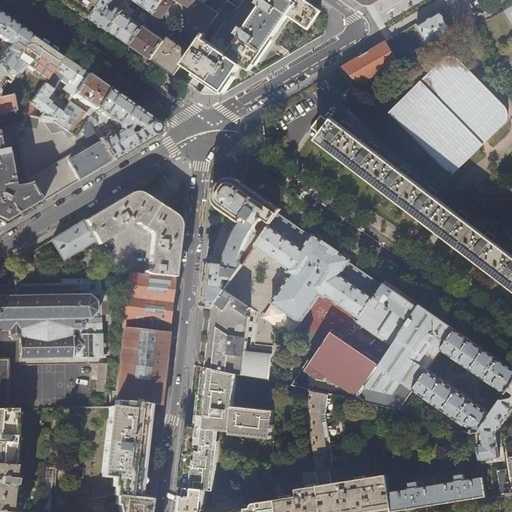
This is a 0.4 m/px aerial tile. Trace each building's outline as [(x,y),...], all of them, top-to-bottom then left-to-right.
[(105,0),(66,0),(81,10),(92,18),(105,0)] [(105,0),(92,18),(102,24),(111,31),(128,5),(132,0),(124,0),(121,6),(119,7),(117,9),(112,6),(116,0),(105,0)] [(134,0),(154,13),(163,0),(134,0)] [(202,3),(198,0),(163,0),(154,13),(153,15),(149,21),(157,26),(160,22),(162,23),(166,17),(164,16),(172,4),(169,2),(170,1),(169,0),(179,0),(193,9),(184,15),(206,30),(217,13),(202,3)] [(279,27),(287,16),(292,19),(307,29),(321,11),(304,0),(257,0),(256,3),(259,5),(243,28),(240,26),(235,32),(239,35),(226,54),(203,38),(205,35),(203,33),(190,52),(183,63),(198,73),(209,81),(224,90),(242,64),(250,70),(256,60),(279,27)] [(132,45),(145,26),(149,21),(153,15),(147,14),(143,12),(137,21),(131,17),(136,10),(128,5),(111,31),(120,37),(132,45)] [(417,26),(428,45),(451,31),(440,12),(417,26)] [(7,69),(31,36),(14,24),(10,22),(0,14),(0,38),(8,44),(0,56),(0,70),(3,75),(7,69)] [(33,34),(15,22),(14,24),(31,36),(33,34)] [(190,52),(168,37),(166,40),(145,26),(132,45),(148,56),(157,62),(165,68),(174,75),(183,63),(190,52)] [(50,74),(62,58),(41,43),(31,36),(7,69),(3,75),(0,79),(7,83),(11,92),(22,76),(19,74),(24,66),(45,80),(50,74)] [(342,67),(359,84),(398,61),(386,41),(382,44),(342,67)] [(62,110),(50,102),(49,102),(45,99),(52,90),(51,90),(58,80),(65,85),(61,90),(71,96),(72,95),(87,75),(74,66),(62,58),(50,74),(45,80),(22,112),(29,114),(34,108),(41,113),(39,117),(55,120),(62,110)] [(74,136),(85,121),(86,121),(88,118),(88,117),(93,111),(108,89),(89,76),(87,75),(72,95),(89,107),(85,113),(68,102),(62,110),(55,120),(53,122),(72,134),(74,136)] [(0,79),(0,128),(20,122),(22,112),(11,92),(7,83),(0,79)] [(133,148),(158,133),(158,128),(158,124),(125,101),(108,89),(93,111),(99,115),(97,119),(106,125),(109,122),(116,126),(116,129),(98,140),(111,161),(133,148)] [(29,189),(37,205),(43,201),(96,170),(111,161),(98,140),(91,128),(86,121),(85,121),(74,136),(72,134),(53,122),(55,120),(39,117),(29,114),(22,112),(20,122),(0,128),(0,184),(1,194),(29,189)] [(496,277),(511,289),(511,255),(493,241),(496,237),(488,231),(485,234),(466,221),(469,217),(461,210),(458,214),(434,196),(437,192),(429,186),(426,190),(407,175),(410,172),(402,166),(399,169),(376,151),(379,148),(371,141),(368,145),(349,131),(352,127),(344,120),(341,124),(334,119),(331,123),(322,115),(312,127),(322,135),(318,140),(336,154),(434,229),(496,277)] [(96,125),(93,121),(88,118),(86,121),(91,128),(96,125)] [(449,175),(454,180),(457,176),(453,172),(449,175)] [(223,286),(224,278),(233,279),(242,266),(240,264),(241,258),(243,251),(245,245),(250,237),(254,230),(260,221),(261,221),(262,221),(263,221),(264,219),(271,224),(278,213),(281,209),(247,185),(237,179),(232,177),(229,177),(224,179),(222,181),(221,183),(219,182),(217,185),(214,189),(215,190),(214,193),(213,198),(215,204),(218,208),(240,223),(233,235),(230,243),(227,253),(225,264),(206,262),(201,302),(201,306),(206,306),(214,307),(226,290),(227,288),(223,286)] [(1,194),(0,184),(0,223),(2,226),(37,205),(29,189),(1,194)] [(97,245),(130,225),(134,225),(148,234),(149,237),(145,272),(142,271),(142,274),(174,277),(175,272),(180,226),(178,223),(174,217),(156,206),(138,195),(136,194),(131,193),(129,194),(83,221),(94,240),(97,245)] [(383,285),(350,262),(351,260),(342,253),(322,240),(314,234),(312,236),(278,213),(271,224),(256,246),(289,269),(288,272),(292,275),(272,303),(300,323),(320,294),(325,298),(327,295),(360,318),(357,321),(393,345),(421,305),(386,281),(383,285)] [(94,240),(83,221),(64,232),(50,240),(61,259),(94,240)] [(33,267),(25,255),(20,258),(14,262),(20,273),(32,273),(33,267)] [(122,330),(168,334),(168,331),(172,300),(174,277),(142,274),(127,273),(122,330)] [(103,358),(101,300),(107,300),(107,290),(101,290),(101,279),(61,279),(61,284),(18,284),(18,280),(19,279),(18,277),(18,279),(17,279),(15,278),(16,277),(15,276),(14,277),(12,277),(11,276),(10,277),(8,279),(7,279),(6,281),(8,281),(8,285),(0,285),(0,332),(0,331),(9,331),(9,333),(10,333),(10,336),(9,337),(10,338),(11,337),(13,339),(12,340),(14,340),(17,340),(18,340),(19,340),(19,339),(20,338),(20,341),(20,342),(20,353),(20,355),(20,357),(19,357),(19,358),(20,358),(20,359),(22,359),(31,358),(31,359),(32,359),(32,358),(41,358),(41,359),(43,359),(43,358),(51,358),(51,359),(53,359),(53,358),(62,358),(62,359),(63,359),(63,358),(72,358),(72,359),(74,359),(74,358),(81,358),(81,359),(82,359),(82,358),(94,358),(94,359),(96,358),(102,358),(103,358)] [(214,307),(206,306),(201,306),(196,356),(195,365),(205,367),(236,374),(272,382),(272,354),(246,351),(250,317),(246,314),(251,308),(226,290),(214,307)] [(415,391),(429,370),(443,350),(457,330),(439,317),(421,305),(393,345),(382,362),(356,400),(377,405),(401,411),(415,391)] [(511,367),(488,352),(457,330),(443,350),(506,394),(511,385),(511,367)] [(356,400),(382,362),(367,351),(363,356),(332,334),(314,362),(311,360),(294,387),(310,390),(329,394),(356,400)] [(0,409),(9,409),(11,359),(0,358),(0,409)] [(107,391),(108,363),(96,363),(94,391),(107,391)] [(233,406),(236,374),(205,367),(198,428),(188,426),(186,442),(182,481),(181,486),(207,489),(211,490),(218,430),(270,435),(273,410),(233,406)] [(492,414),(429,370),(415,391),(466,426),(472,428),(471,434),(482,431),(482,429),(492,414)] [(511,385),(506,394),(492,414),(482,429),(498,432),(511,412),(511,385)] [(326,414),(329,394),(310,390),(306,413),(317,485),(297,489),(297,495),(276,499),(277,511),(388,511),(392,511),(390,492),(387,474),(332,483),(330,469),(334,468),(326,414)] [(147,404),(116,400),(115,406),(109,407),(102,477),(112,478),(111,486),(114,487),(113,496),(116,496),(115,505),(118,505),(119,511),(148,511),(150,499),(137,497),(137,493),(138,489),(142,454),(142,448),(143,441),(147,404)] [(22,409),(19,465),(21,466),(56,468),(60,408),(22,409)] [(0,464),(19,465),(22,409),(9,409),(0,409),(0,464)] [(505,460),(501,433),(498,432),(482,429),(482,431),(483,438),(478,439),(482,464),(505,460)] [(9,511),(12,487),(14,487),(14,485),(15,485),(16,479),(19,479),(21,466),(19,465),(0,464),(0,511),(9,511)] [(511,479),(511,475),(508,476),(507,469),(498,470),(502,494),(507,493),(511,492),(511,479)] [(410,489),(390,492),(392,511),(399,510),(487,496),(484,477),(464,480),(464,479),(457,480),(457,481),(418,487),(418,486),(410,487),(410,489)] [(205,507),(207,489),(181,486),(180,499),(178,511),(245,511),(245,508),(221,511),(200,511),(201,511),(205,507)] [(277,511),(276,499),(245,504),(245,508),(245,511),(277,511)]
